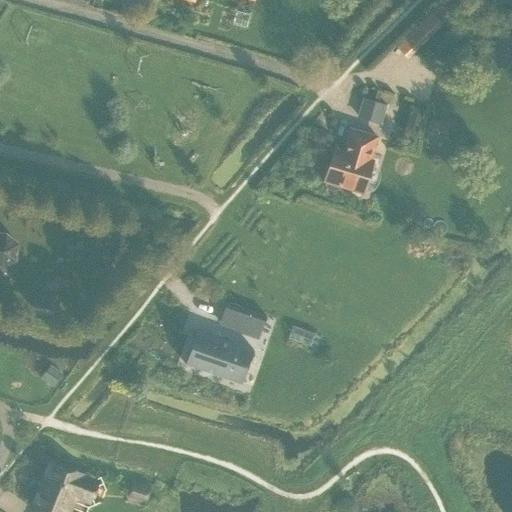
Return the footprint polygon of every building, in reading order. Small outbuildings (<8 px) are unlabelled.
[(433,1),(394,44),(406,55),(445,12),(433,1)] [(511,71),(511,36),(496,33),(489,66),(511,71)] [(357,118),(382,125),(387,105),(362,98),(357,118)] [(423,111),(411,107),(403,132),(416,136),(423,111)] [(323,182),(325,183),(324,185),(326,189),(333,191),(337,189),(338,187),(363,194),(373,162),(370,161),(378,137),(350,129),(344,151),(334,148),(323,182)] [(135,243),(148,245),(150,228),(138,226),(135,243)] [(0,233),(0,265),(1,266),(15,260),(17,245),(5,234),(0,233)] [(227,301),(218,325),(258,339),(266,315),(227,301)] [(196,330),(184,364),(241,384),(241,383),(237,381),(248,349),(252,351),(253,350),(196,330)] [(48,459),(32,504),(30,509),(38,511),(73,511),(78,500),(92,505),(101,480),(88,475),(88,474),(48,459)] [(152,486),(131,480),(126,496),(147,503),(152,486)]
